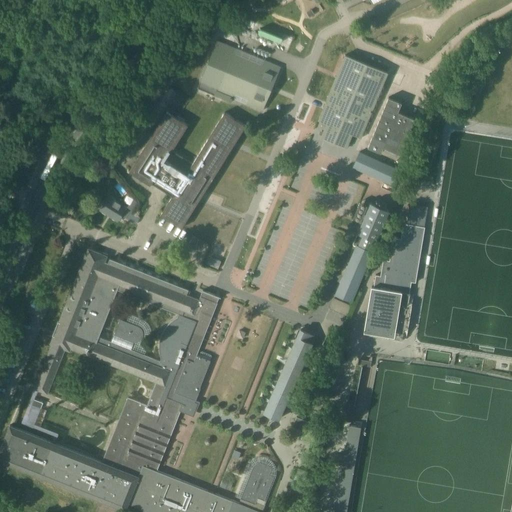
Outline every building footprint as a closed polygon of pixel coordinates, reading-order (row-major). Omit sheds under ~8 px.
[(217,40),(197,88),(231,102),(233,98),(262,110),(280,66),(217,40)] [(322,109),(318,120),(326,123),(321,137),(347,147),(352,134),(361,137),(388,72),(345,54),(335,78),(325,102),(322,109)] [(400,153),(414,118),(398,111),(401,102),(388,96),(368,146),(381,152),(383,146),(400,153)] [(182,228),(224,159),(245,125),(224,111),(192,162),(172,150),(188,124),(166,111),(129,171),(151,185),(153,181),(173,194),(161,214),(182,228)] [(395,187),(402,170),(359,151),(352,167),(395,187)] [(125,208),(126,207),(109,196),(101,210),(117,220),(122,213),(127,215),(130,211),(125,208)] [(358,245),(330,309),(333,310),(344,315),(372,251),(377,240),(376,239),(388,210),(371,202),(370,205),(363,222),(359,232),(360,233),(362,234),(358,245)] [(371,286),(363,333),(372,335),(373,333),(379,334),(379,336),(402,340),(404,329),(407,330),(405,339),(406,339),(413,294),(411,303),(408,303),(410,292),(409,292),(411,281),(415,282),(425,226),(424,226),(428,206),(410,203),(406,223),(403,222),(401,238),(393,236),(389,260),(383,259),(380,275),(375,274),(373,286),(371,286)] [(50,330),(49,335),(53,336),(50,343),(52,344),(34,387),(47,393),(65,349),(70,351),(71,347),(156,382),(148,405),(127,397),(102,461),(10,424),(0,448),(0,459),(125,509),(128,503),(149,511),(262,511),(263,511),(156,468),(173,426),(175,427),(185,403),(188,395),(197,399),(202,386),(200,386),(211,360),(197,354),(217,302),(213,300),(215,294),(202,290),(199,299),(186,294),(188,289),(110,258),(108,263),(105,262),(107,255),(88,248),(58,322),(54,320),(53,324),(50,323),(48,329),(50,330)] [(286,401),(314,338),(300,331),(264,412),(279,418),(286,401)] [(43,402),(33,398),(31,404),(41,408),(43,402)] [(353,421),(356,406),(348,405),(346,419),(353,421)] [(296,416),(292,426),(293,426),(299,429),(303,431),(308,421),(298,417),(296,416)] [(346,511),(360,427),(348,425),(333,511),(346,511)] [(301,502),(313,474),(299,467),(286,495),(301,502)] [(28,491),(24,500),(32,503),(36,495),(28,491)]
